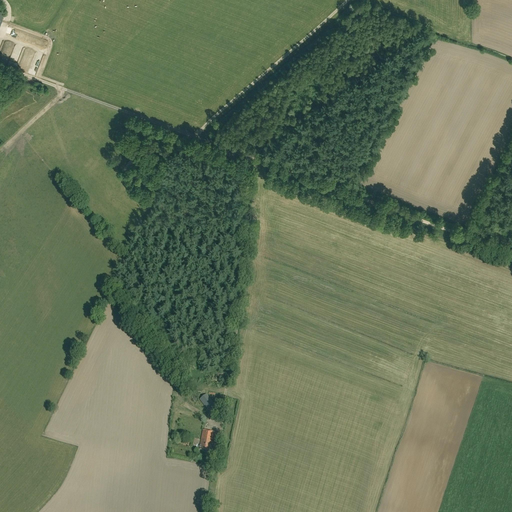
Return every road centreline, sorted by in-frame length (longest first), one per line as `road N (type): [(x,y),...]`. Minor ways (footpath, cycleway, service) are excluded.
road 1 (track): [(511,254),(231,150)]
road 2 (track): [(231,150),(0,66)]
